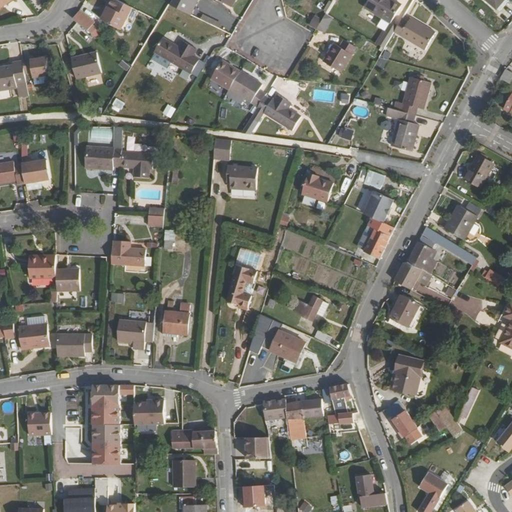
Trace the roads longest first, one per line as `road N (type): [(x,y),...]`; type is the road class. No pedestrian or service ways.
road 1 (residential): [(358,373),(359,336),(374,296),(466,117)]
road 2 (residential): [(0,387),(143,374),(203,383),(223,398)]
road 3 (track): [(216,204),(203,383)]
road 4 (residential): [(401,511),(358,373)]
road 5 (residential): [(223,398),(358,373)]
